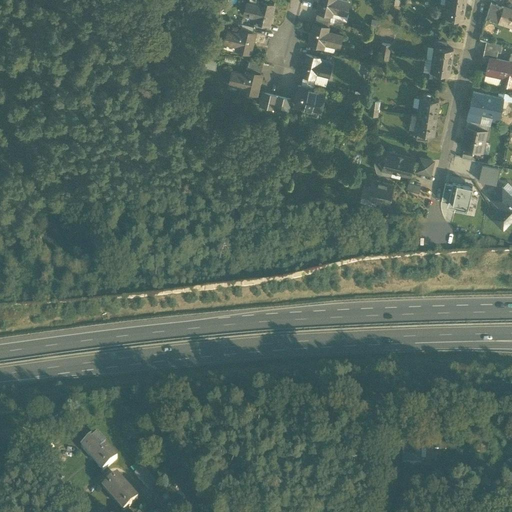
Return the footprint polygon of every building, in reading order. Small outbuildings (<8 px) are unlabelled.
[(317,10),(331,13),(332,9),(343,12),(345,12),(348,1),(342,0),(318,0),(316,10),(317,10)] [(267,23),(269,23),(274,4),(259,1),(258,5),(246,2),(244,12),(255,15),(254,19),(267,23)] [(462,18),(464,5),(447,2),(445,16),(458,18),(462,18)] [(486,17),(499,21),(504,6),(491,2),(486,17)] [(511,8),(504,6),(499,21),(511,25),(511,8)] [(342,17),(343,12),(332,9),(331,13),(331,14),(334,15),(342,17)] [(317,10),(316,16),(329,19),(331,14),(331,13),(317,10)] [(328,25),(329,19),(316,16),(314,22),(328,25)] [(444,23),(457,25),(458,18),(445,16),(444,23)] [(254,19),(253,25),(254,25),(266,28),(267,23),(254,19)] [(324,41),(338,44),(341,34),(326,30),(328,25),(314,22),(313,21),(308,40),(323,44),(324,41)] [(252,31),(254,25),(253,25),(242,22),(240,28),(252,31)] [(235,47),(250,51),(255,32),(252,31),(240,28),(239,32),(228,29),(225,40),(236,43),(235,47)] [(436,44),(447,46),(448,39),(437,37),(436,44)] [(388,40),(386,50),(396,52),(398,41),(388,40)] [(489,56),(494,57),(496,50),(486,47),(487,41),(486,41),(483,54),(489,56)] [(496,50),(500,51),(501,45),(487,41),(486,47),(496,50)] [(436,44),(434,57),(450,60),(452,47),(447,46),(436,44)] [(395,59),(396,52),(386,50),(385,57),(395,59)] [(303,73),(315,76),(316,72),(327,75),(330,64),(319,61),(320,57),(305,53),(300,72),(303,73)] [(489,56),(485,72),(498,74),(499,73),(505,74),(503,83),(511,85),(511,82),(511,53),(510,57),(509,56),(509,61),(494,57),(489,56)] [(246,69),(260,72),(263,61),(249,57),(246,69)] [(448,73),(450,60),(434,57),(432,70),(443,72),(448,73)] [(242,88),(256,92),(261,72),(260,72),(246,69),(245,73),(232,70),(229,81),(242,84),(241,88),(242,88)] [(501,83),(503,83),(505,74),(499,73),(498,74),(485,72),(483,80),(501,84),(501,83)] [(303,73),(302,78),(314,81),(315,76),(303,73)] [(312,87),(314,81),(302,78),(301,84),(312,87)] [(293,103),(307,107),(308,103),(320,106),(323,95),(311,92),(312,87),(301,84),(298,84),(293,103)] [(422,95),(433,97),(435,89),(424,87),(422,95)] [(260,102),(273,106),(276,93),(263,90),(260,102)] [(493,111),(499,113),(503,98),(503,97),(497,95),(474,90),(471,101),(472,101),(470,109),(479,111),(479,109),(486,111),(486,109),(493,111)] [(511,92),(498,90),(497,95),(503,97),(503,98),(511,100),(511,92)] [(290,96),(276,93),(273,106),(287,109),(290,96)] [(412,104),(418,105),(420,105),(422,96),(414,95),(412,104)] [(417,112),(419,113),(436,115),(439,98),(433,97),(422,95),(422,96),(420,105),(418,105),(417,112)] [(370,97),(369,105),(379,106),(380,98),(370,97)] [(320,106),(308,103),(307,107),(306,112),(318,114),(320,106)] [(378,114),(379,106),(369,105),(367,112),(378,114)] [(480,114),(479,121),(488,123),(490,124),(493,111),(486,109),(486,111),(479,109),(479,111),(470,109),(469,112),(480,114)] [(469,112),(468,119),(479,121),(480,114),(469,112)] [(433,133),(436,115),(419,113),(418,122),(416,122),(414,129),(428,132),(433,133)] [(477,127),(479,121),(468,119),(466,124),(468,124),(477,127)] [(462,145),(478,149),(481,139),(484,140),(487,129),(477,127),(468,124),(465,135),(464,135),(462,145)] [(413,136),(427,138),(428,132),(414,129),(413,136)] [(481,139),(478,149),(488,151),(490,141),(484,140),(481,139)] [(409,170),(412,159),(409,158),(410,155),(387,149),(382,167),(391,169),(400,171),(405,173),(406,170),(409,170)] [(416,168),(429,172),(433,159),(420,156),(416,168)] [(482,163),(478,179),(496,183),(499,167),(482,163)] [(391,169),(382,167),(381,173),(390,175),(390,174),(391,169)] [(387,201),(388,201),(391,191),(390,191),(393,182),(372,177),(367,195),(377,198),(387,201)] [(406,187),(419,190),(420,184),(408,180),(406,187)] [(511,184),(507,180),(501,186),(510,194),(511,192),(511,184)] [(448,200),(452,183),(445,181),(441,198),(447,200),(448,200)] [(448,200),(455,202),(454,206),(454,208),(466,210),(472,185),(452,181),(452,183),(448,200)] [(492,216),(502,226),(511,216),(511,196),(510,194),(501,186),(491,196),(501,206),(492,216)] [(375,204),(377,198),(367,195),(365,201),(375,204)] [(82,446),(104,471),(118,459),(97,434),(82,446)] [(402,464),(420,464),(420,449),(420,448),(403,448),(402,464)] [(136,472),(153,493),(162,486),(144,466),(136,472)] [(104,487),(125,511),(139,499),(118,475),(104,487)]
